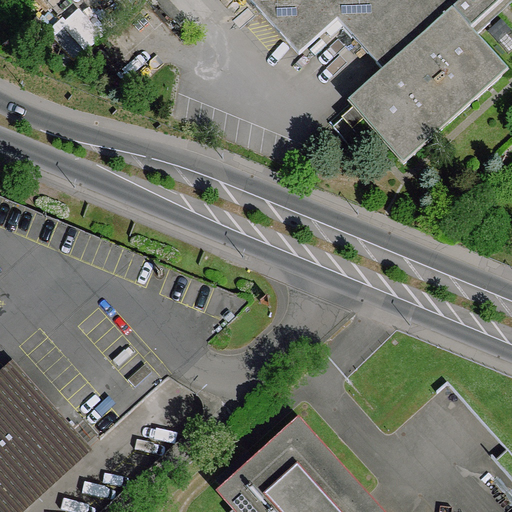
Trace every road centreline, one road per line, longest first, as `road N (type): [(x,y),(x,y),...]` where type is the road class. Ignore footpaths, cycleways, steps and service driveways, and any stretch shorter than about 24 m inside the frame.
road 1 (secondary): [(0,139),(511,350)]
road 2 (secondary): [(511,295),(0,99)]
